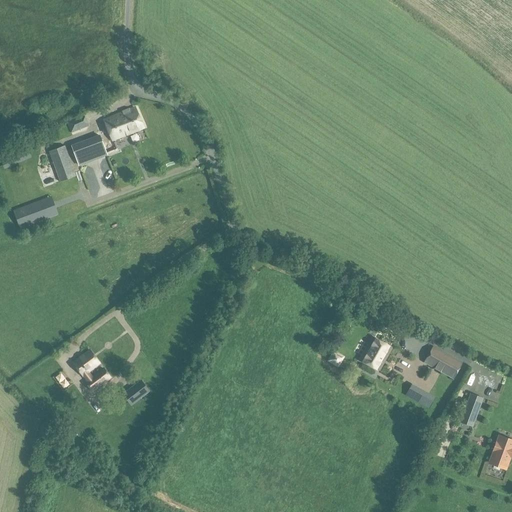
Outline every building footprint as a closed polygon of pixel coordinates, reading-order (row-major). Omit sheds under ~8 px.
[(124,130),(121,131),(123,137),(144,128),(135,108),(124,112),(127,119),(124,120),(125,123),(122,125),(124,130)] [(124,112),(105,121),(113,141),(123,137),(121,131),(124,130),(122,125),(125,123),(124,120),(127,119),(124,112)] [(84,115),(80,116),(67,121),(71,133),(89,126),(84,115)] [(100,135),(71,146),(79,166),(108,155),(107,154),(100,135)] [(76,176),(65,145),(48,151),(60,182),(76,176)] [(55,216),(48,198),(18,209),(25,227),(55,216)] [(392,349),(373,338),(361,360),(379,370),(392,349)] [(453,379),(462,363),(433,347),(424,363),(453,379)] [(100,364),(90,350),(73,362),(87,380),(92,376),(89,372),(100,364)] [(337,350),(329,361),(339,368),(347,357),(337,350)] [(60,389),(71,379),(54,360),(43,370),(60,389)] [(87,380),(88,381),(86,383),(93,391),(111,378),(104,369),(93,377),(92,376),(87,380)] [(31,371),(23,379),(31,387),(39,379),(31,371)] [(123,395),(131,404),(149,391),(141,380),(123,395)] [(407,392),(420,399),(425,392),(412,384),(407,392)] [(473,427),(483,398),(471,394),(460,422),(473,427)] [(94,403),(90,405),(95,414),(99,412),(94,403)] [(507,456),(511,457),(511,454),(511,448),(510,448),(511,443),(511,440),(502,437),(500,444),(496,443),(494,450),(497,452),(494,460),(504,464),(507,456)] [(147,447),(137,442),(133,451),(143,456),(147,447)]
